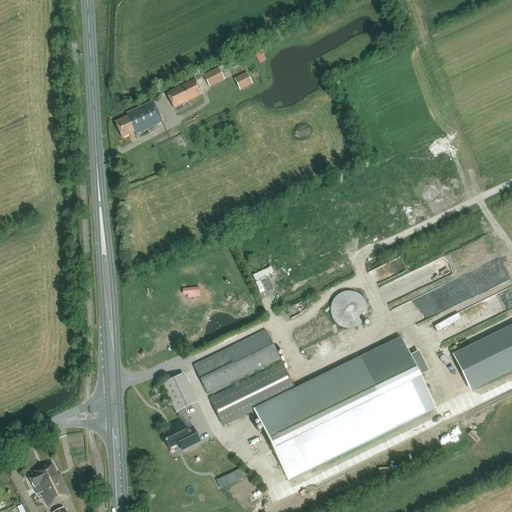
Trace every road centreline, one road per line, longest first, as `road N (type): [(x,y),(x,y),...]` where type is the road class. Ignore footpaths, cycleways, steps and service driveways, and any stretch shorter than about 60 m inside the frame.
road 1 (primary): [(97,165),(108,415)]
road 2 (primary): [(120,414),(97,165)]
